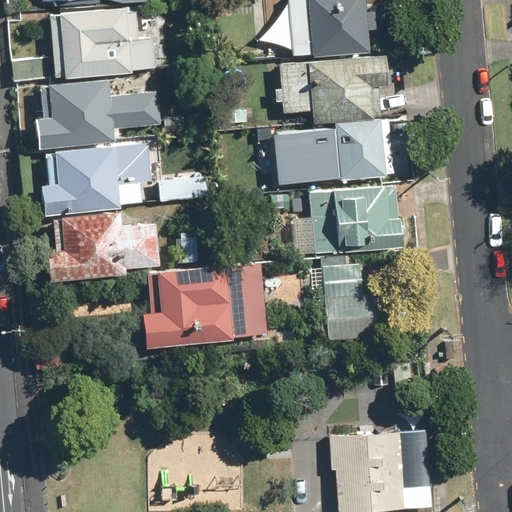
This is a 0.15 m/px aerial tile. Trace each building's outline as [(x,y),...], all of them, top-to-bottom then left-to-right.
[(292,0),(297,52),(373,45),(368,0),(292,0)] [(50,10),(55,75),(159,67),(156,34),(133,35),(131,4),(50,10)] [(319,107),(320,118),(377,113),(374,81),(390,80),(388,51),(282,59),(286,109),(319,107)] [(39,115),(42,144),(118,137),(117,124),(164,120),(161,88),(115,92),(113,74),(52,79),(55,113),(39,115)] [(277,134),(282,183),(390,172),(385,123),(277,134)] [(45,180),(48,210),(124,203),(121,179),(155,176),(151,138),(57,147),(60,178),(45,180)] [(162,177),(164,197),(214,192),(212,172),(162,177)] [(295,215),(299,252),(409,241),(407,213),(401,214),(398,180),(313,189),(316,213),(295,215)] [(49,245),(51,276),(130,270),(129,264),(163,262),(160,219),(126,221),(125,207),(64,211),(66,244),(49,245)] [(198,257),(199,223),(183,222),(181,257),(198,257)] [(147,308),(150,343),(239,336),(239,333),(256,331),(255,321),(265,320),(259,258),(163,266),(166,306),(147,308)] [(325,266),(332,335),(403,328),(399,287),(366,290),(363,262),(325,266)] [(81,363),(79,337),(38,341),(40,367),(81,363)] [(428,354),(390,358),(393,386),(431,382),(428,354)] [(395,430),(330,433),(333,511),(400,507),(395,430)]
